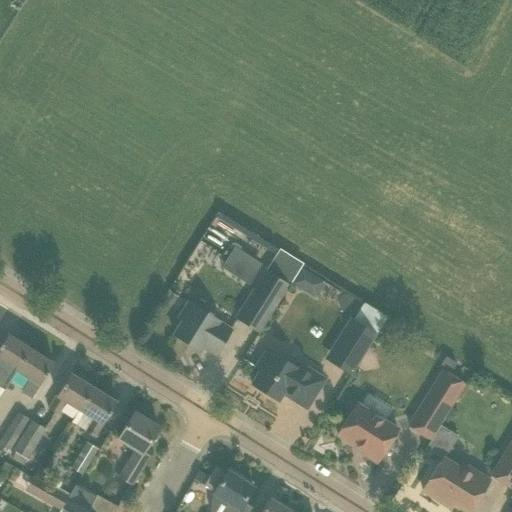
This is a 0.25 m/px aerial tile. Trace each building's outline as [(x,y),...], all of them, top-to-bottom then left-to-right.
[(248,285),(257,271),(230,254),(222,268),(248,285)] [(236,318),(260,333),(290,285),(266,270),(236,318)] [(203,346),(216,354),(232,328),(189,301),(179,318),(183,320),(173,335),(200,351),(203,346)] [(351,318),(334,345),(341,349),(333,363),(351,374),(376,334),(351,318)] [(16,371),(30,348),(7,334),(0,345),(0,385),(5,389),(16,371)] [(53,363),(30,348),(16,371),(29,380),(22,392),(31,398),(53,363)] [(316,391),(317,392),(325,379),(300,364),(297,369),(271,352),(270,354),(265,351),(255,368),(259,370),(251,384),(255,386),(255,389),(264,394),(266,393),(278,401),(282,394),(296,402),(296,401),(307,383),(317,390),(316,391)] [(429,438),(463,383),(444,371),(409,426),(429,438)] [(79,410),(93,387),(70,373),(48,408),(57,414),(64,401),(79,410)] [(116,402),(93,387),(79,410),(92,419),(85,431),(94,437),(116,402)] [(356,404),(347,419),(337,435),(362,450),(360,452),(377,462),(397,430),(356,404)] [(134,451),(118,477),(131,485),(148,457),(142,453),(158,427),(134,412),(117,440),(134,451)] [(0,448),(8,454),(9,453),(29,420),(17,413),(0,440),(0,448)] [(12,450),(27,460),(46,429),(30,420),(12,450)] [(429,438),(424,447),(442,458),(443,459),(458,436),(439,423),(429,438)] [(82,476),(98,450),(86,442),(69,469),(82,476)] [(511,487),(511,445),(510,444),(491,475),(511,487)] [(444,498),(466,511),(469,511),(489,481),(474,471),(471,476),(442,458),(422,491),(441,502),(444,498)] [(253,487),(250,486),(252,482),(240,475),(238,479),(226,471),(225,473),(215,466),(204,485),(214,491),(213,493),(232,505),(227,511),(248,511),(252,508),(243,502),(253,487)] [(67,497),(48,487),(48,486),(34,478),(27,490),(61,509),(67,497)] [(95,511),(114,511),(117,507),(97,495),(89,508),(95,511)] [(270,498),(260,511),(292,511),(293,511),(270,498)]
